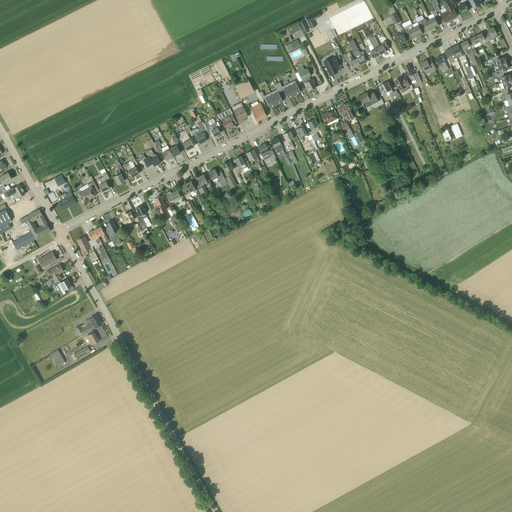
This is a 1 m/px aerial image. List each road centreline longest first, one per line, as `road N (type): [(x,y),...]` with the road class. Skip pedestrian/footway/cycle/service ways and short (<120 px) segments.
road 1 (residential): [(59,231),(495,11)]
road 2 (unclassified): [(215,511),(63,238)]
